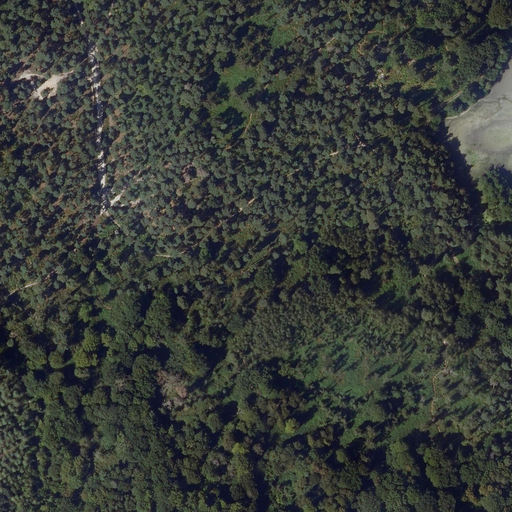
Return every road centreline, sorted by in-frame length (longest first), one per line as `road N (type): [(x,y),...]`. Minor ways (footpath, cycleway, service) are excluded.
road 1 (track): [(0,297),(62,263),(87,221),(105,211),(99,79),(73,0)]
road 2 (track): [(0,359),(11,368),(36,438),(41,511)]
